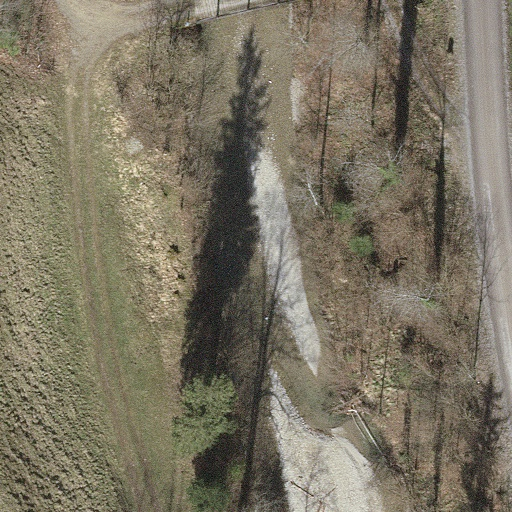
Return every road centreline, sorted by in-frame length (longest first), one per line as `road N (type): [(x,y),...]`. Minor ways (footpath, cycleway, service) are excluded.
road 1 (track): [(86,26),(76,85),(88,286),(150,511)]
road 2 (track): [(484,0),(511,282)]
road 3 (track): [(223,0),(86,26),(63,0)]
